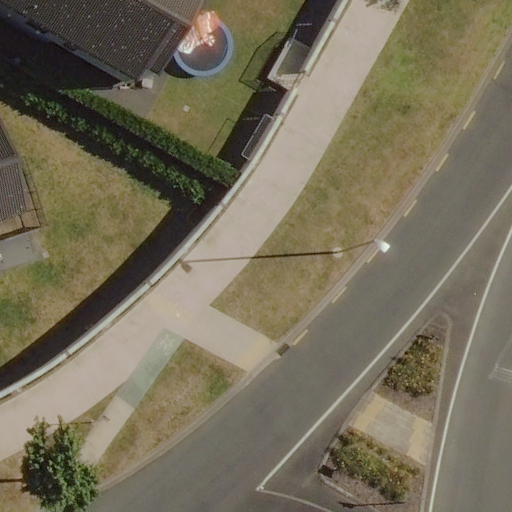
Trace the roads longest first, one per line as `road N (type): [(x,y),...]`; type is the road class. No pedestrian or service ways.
road 1 (secondary): [(174,511),(511,168)]
road 2 (secondary): [(511,355),(473,511)]
